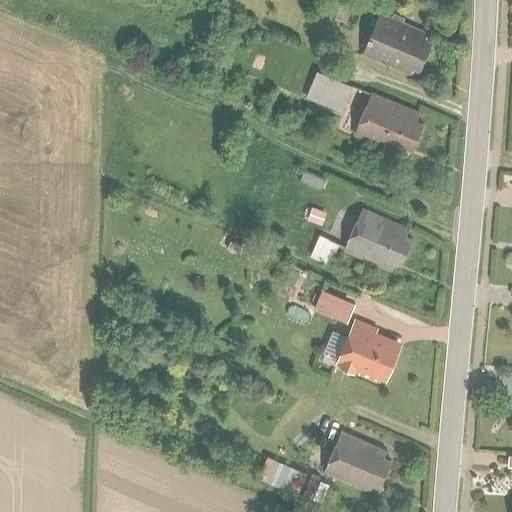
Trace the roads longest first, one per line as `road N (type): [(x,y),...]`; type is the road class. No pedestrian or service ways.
road 1 (secondary): [(447,511),(488,0)]
road 2 (track): [(475,206),(0,23)]
